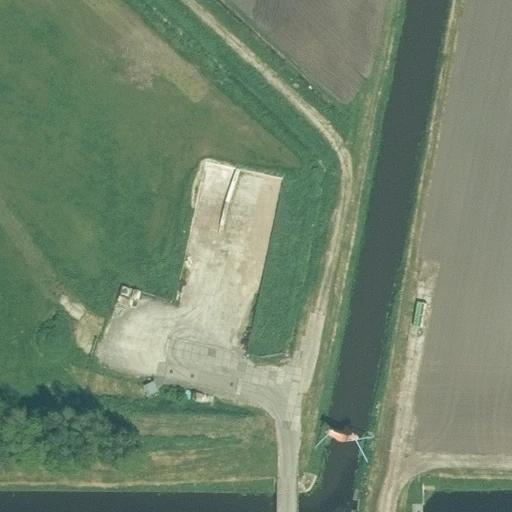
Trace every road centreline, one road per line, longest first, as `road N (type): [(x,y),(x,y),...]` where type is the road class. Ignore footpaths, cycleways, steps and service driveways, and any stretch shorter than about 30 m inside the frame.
road 1 (track): [(290,481),(291,416),(343,166)]
road 2 (track): [(343,166),(336,142),(185,0)]
